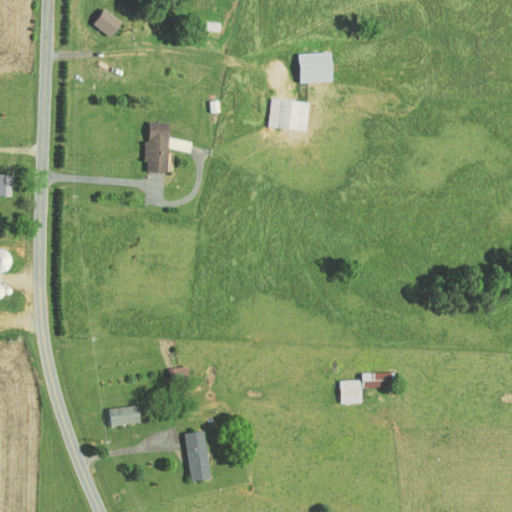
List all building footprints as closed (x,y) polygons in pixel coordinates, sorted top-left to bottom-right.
[(82,18),(100,30),(111,13),(92,1),(82,18)] [(321,74),(320,44),(287,46),(288,75),(321,74)] [(298,95),(260,90),(256,118),(294,124),(298,95)] [(135,164),(155,165),(159,116),(137,115),(135,151),(136,151),(135,164)] [(158,361),(159,374),(177,373),(176,359),(158,361)] [(379,365),(351,366),(351,380),(379,380),(379,365)] [(329,396),(350,395),(350,372),(329,373),(329,396)] [(99,418),(129,415),(127,398),(97,400),(99,418)] [(179,473),(199,470),(193,424),(173,427),(179,473)]
